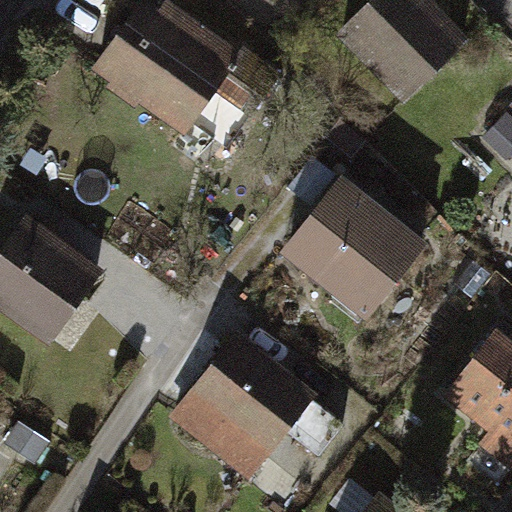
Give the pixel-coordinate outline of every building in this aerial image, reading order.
[(473,32),(437,0),(377,0),(355,25),(423,87),(473,32)] [(133,2),(91,61),(179,123),(168,138),(190,153),(205,132),(219,143),(270,71),(232,43),(227,50),(162,4),(153,16),(133,2)] [(488,131),(510,152),(511,149),(511,114),(508,110),(488,131)] [(410,245),(331,182),(283,241),(362,304),(410,245)] [(18,217),(0,242),(0,302),(43,334),(89,269),(18,217)] [(344,333),(326,318),(308,341),(326,355),(344,333)] [(511,324),(459,391),(511,432),(511,324)] [(303,393),(229,334),(169,410),(244,469),(303,393)] [(511,452),(487,434),(473,452),(502,475),(511,462),(511,452)] [(349,511),(390,511),(361,489),(345,509),(349,511)]
